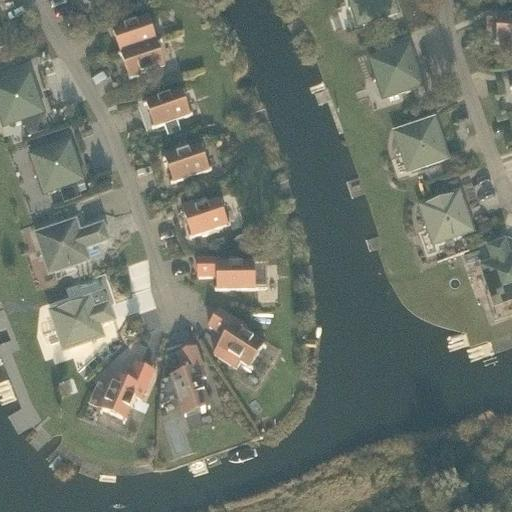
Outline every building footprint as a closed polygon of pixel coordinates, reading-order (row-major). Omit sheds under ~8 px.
[(93,0),(98,13),(133,1),(132,0),(93,0)] [(398,16),(392,0),(348,0),(359,29),(398,16)] [(495,46),(511,46),(511,20),(495,20),(495,46)] [(157,46),(148,22),(113,34),(121,58),(157,46)] [(130,83),(165,70),(157,46),(121,58),(130,83)] [(371,63),(384,102),(423,89),(410,50),(371,63)] [(30,78),(0,87),(0,109),(2,109),(8,128),(23,123),(28,139),(47,132),(42,117),(43,117),(30,78)] [(194,111),(202,108),(196,86),(187,88),(194,111)] [(152,132),(193,118),(185,94),(144,108),(152,132)] [(434,123),(395,136),(409,175),(448,162),(434,123)] [(70,146),(31,159),(45,198),(63,191),(67,204),(81,199),(76,187),(84,184),(70,146)] [(171,187),(212,173),(204,149),(163,163),(171,187)] [(434,248),(473,235),(459,196),(421,209),(434,248)] [(190,241),(190,242),(231,228),(222,204),(196,212),(194,207),(183,211),(193,240),(190,241)] [(50,277),(89,264),(85,252),(108,244),(103,229),(80,237),(76,225),(37,238),(50,277)] [(495,265),(483,269),(496,308),(511,302),(511,259),(510,260),(505,245),(490,250),(495,265)] [(218,262),(197,262),(198,281),(215,281),(216,294),(258,293),(266,293),(266,267),(258,267),(218,268),(218,262)] [(90,302),(51,315),(65,354),(103,340),(99,328),(114,323),(109,308),(105,296),(90,302)] [(221,311),(210,328),(224,337),(216,350),(213,356),(236,370),(240,364),(253,373),(267,351),(240,334),(245,325),(221,311)] [(185,418),(210,410),(201,383),(206,381),(196,352),(179,358),(185,376),(173,380),(172,377),(171,378),(185,418)] [(121,425),(132,400),(145,405),(158,377),(140,369),(133,387),(115,379),(116,376),(115,375),(98,415),(121,425)]
